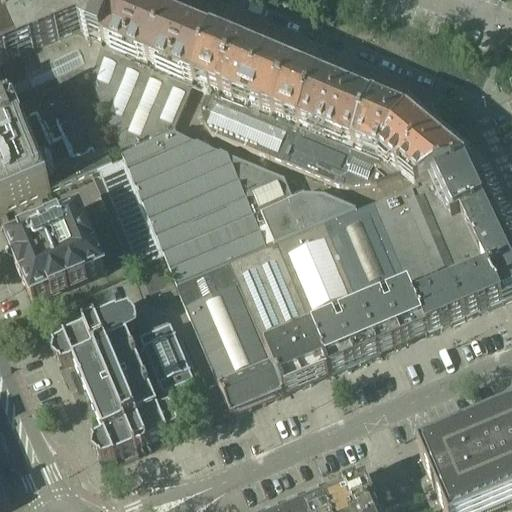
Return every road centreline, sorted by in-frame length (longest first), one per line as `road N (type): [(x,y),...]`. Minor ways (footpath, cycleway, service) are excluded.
road 1 (residential): [(511,202),(474,118),(190,0)]
road 2 (residential): [(160,511),(511,360)]
road 3 (tertiary): [(51,508),(0,390)]
